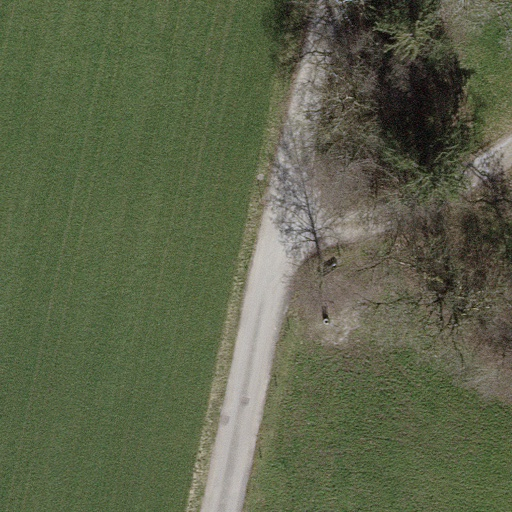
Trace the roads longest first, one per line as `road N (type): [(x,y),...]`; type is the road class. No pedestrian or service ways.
road 1 (track): [(335,0),(219,511)]
road 2 (track): [(279,227),(368,223),(436,198),(511,150)]
